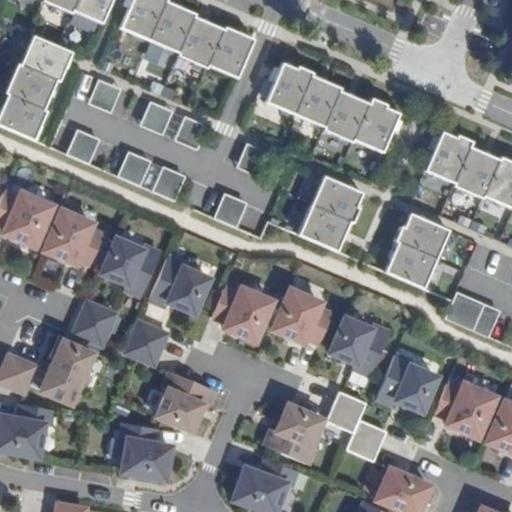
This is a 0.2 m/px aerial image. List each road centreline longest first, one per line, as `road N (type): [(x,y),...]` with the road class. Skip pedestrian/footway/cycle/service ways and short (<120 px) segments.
road 1 (residential): [(0,473),(192,511)]
road 2 (residential): [(438,71),(279,0)]
road 3 (residential): [(200,511),(247,377)]
